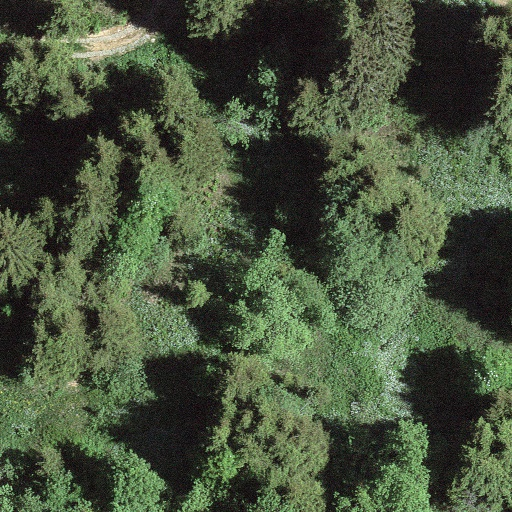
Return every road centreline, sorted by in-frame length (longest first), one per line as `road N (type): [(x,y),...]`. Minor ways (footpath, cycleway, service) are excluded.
road 1 (track): [(0,400),(108,365),(293,353),(327,317),(168,0)]
road 2 (track): [(0,52),(179,25)]
